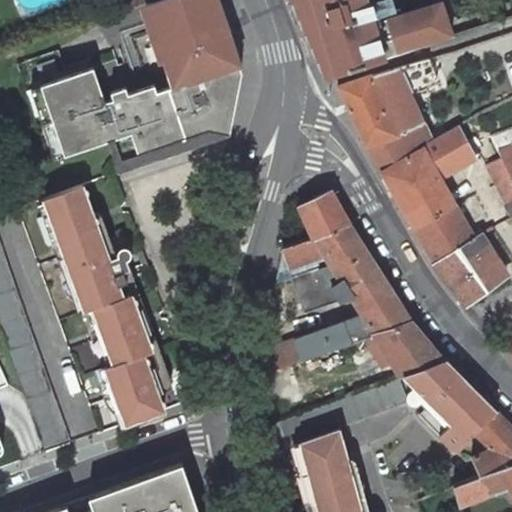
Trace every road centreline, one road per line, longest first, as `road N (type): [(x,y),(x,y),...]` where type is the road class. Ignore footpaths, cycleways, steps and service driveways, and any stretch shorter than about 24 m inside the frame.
road 1 (secondary): [(228,432),(229,308),(280,121)]
road 2 (residential): [(464,328),(345,158),(319,135),(280,121)]
road 3 (residential): [(228,432),(0,511)]
road 4 (secondary): [(263,0),(282,55),(280,121)]
